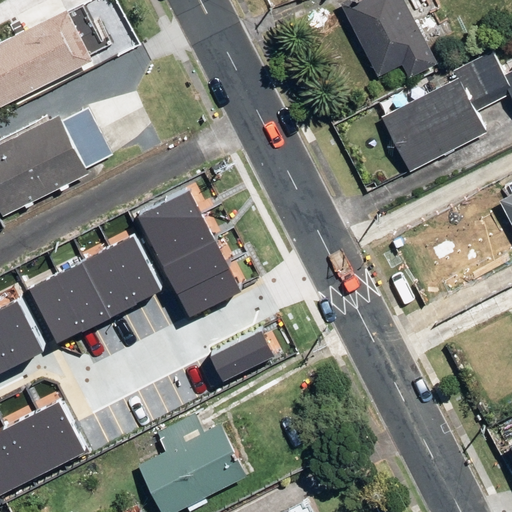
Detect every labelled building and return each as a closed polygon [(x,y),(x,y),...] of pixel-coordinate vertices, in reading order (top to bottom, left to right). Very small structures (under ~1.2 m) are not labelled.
[(436,63),(402,0),(343,0),(338,3),(377,77),(401,65),(408,77),(436,63)] [(0,106),(91,60),(65,9),(0,41),(0,106)] [(511,70),(503,75),(491,50),(453,69),(457,77),(380,117),(408,171),(484,132),(468,101),(503,83),(511,99),(511,70)] [(0,141),(0,210),(2,216),(88,173),(86,168),(112,155),(87,106),(61,119),(58,113),(0,141)] [(150,240),(201,214),(189,191),(138,217),(150,240)] [(511,225),(511,192),(499,200),(511,225)] [(215,241),(201,214),(150,240),(163,267),(215,241)] [(111,249),(138,303),(164,290),(136,236),(111,249)] [(215,241),(163,267),(178,294),(229,268),(215,241)] [(111,249),(84,263),(111,316),(138,303),(111,249)] [(55,278),(83,331),(111,316),(84,263),(55,278)] [(178,294),(190,319),(242,292),(229,268),(178,294)] [(55,278),(31,290),(58,344),(83,331),(55,278)] [(17,302),(0,310),(0,374),(43,352),(17,302)] [(261,330),(210,355),(223,379),(273,354),(261,330)] [(87,451),(60,400),(33,415),(59,465),(87,451)] [(59,465),(33,415),(3,430),(29,480),(59,465)] [(161,511),(172,511),(245,476),(218,423),(203,431),(195,417),(158,436),(165,450),(137,464),(161,511)] [(0,495),(29,480),(3,430),(0,431),(0,495)]
